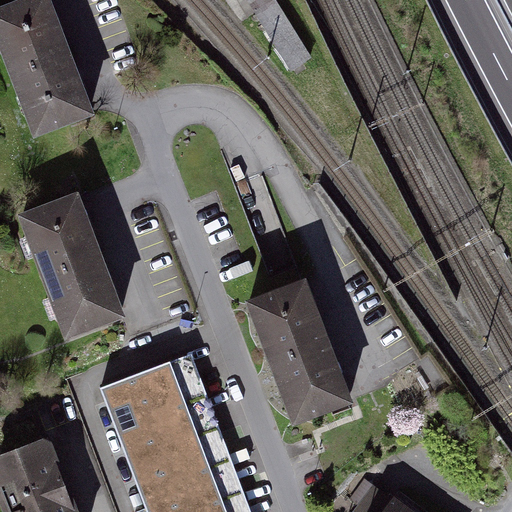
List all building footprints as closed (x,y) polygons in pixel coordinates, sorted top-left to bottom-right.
[(46,0),(45,0),(0,16),(0,47),(33,136),(89,115),(46,0)] [(249,0),(257,12),(273,2),(271,0),(249,0)] [(257,12),(290,67),(307,56),(273,2),(257,12)] [(76,203),(25,222),(66,338),(118,320),(76,203)] [(303,289),(251,309),(295,425),(348,405),(303,289)] [(245,511),(189,361),(105,392),(149,511),(245,511)] [(68,511),(45,446),(0,461),(0,474),(13,511),(68,511)]
